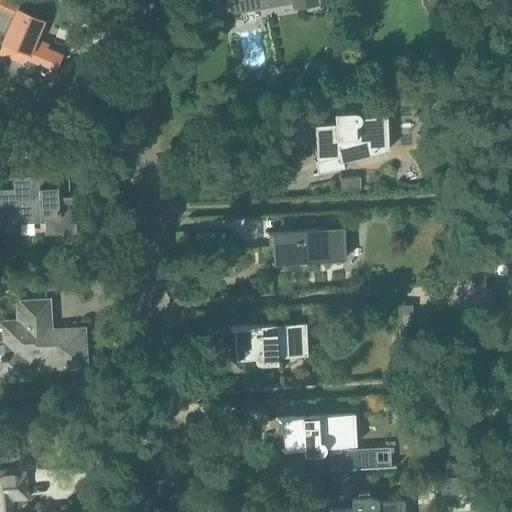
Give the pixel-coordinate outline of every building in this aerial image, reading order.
[(1,42),(4,43),(0,50),(0,52),(53,76),(62,55),(46,49),(48,44),(37,39),(45,19),(37,15),(42,2),(37,0),(0,0),(0,13),(11,18),(1,42)] [(226,0),(230,15),(294,3),(295,6),(319,2),(318,0),(226,0)] [(383,117),(385,117),(385,116),(363,117),(362,115),(362,114),(361,114),(360,113),(358,112),(357,111),(356,111),(336,112),(336,122),(318,123),(319,143),(312,144),(318,172),(313,173),(314,175),(345,168),(344,160),(387,151),(387,149),(384,150),(383,117)] [(211,119),(193,120),(193,130),(212,129),(211,119)] [(0,224),(46,223),(46,234),(78,232),(76,195),(71,195),(69,171),(39,173),(39,175),(13,177),(14,189),(0,189),(0,224)] [(341,178),(342,192),(361,191),(360,177),(341,178)] [(269,233),(270,248),(277,248),(277,263),(317,261),(344,259),(344,258),(342,258),(341,229),(342,229),(342,227),(340,227),(339,218),(324,218),(325,228),(266,231),(266,233),(269,233)] [(65,269),(47,270),(48,288),(65,288),(65,269)] [(2,355),(2,356),(0,356),(0,379),(29,378),(29,365),(44,364),(45,369),(87,367),(85,328),(52,330),(50,300),(21,301),(22,318),(2,319),(4,355),(2,355)] [(231,343),(238,343),(238,358),(257,357),(257,358),(257,359),(259,361),(261,362),(263,362),(263,363),(279,362),(279,356),(305,355),(305,353),(303,353),(302,324),(304,324),(303,322),(227,326),(227,328),(230,328),(231,343)] [(317,409),(316,398),(302,399),(302,410),(317,409)] [(326,450),(327,449),(327,448),(327,447),(331,446),(333,471),(393,468),(391,447),(349,449),(349,446),(354,445),(354,444),(352,444),(350,415),(352,415),(352,413),(275,417),(275,420),(279,419),(280,434),(287,434),(287,449),(305,448),(305,454),(321,453),(323,452),(324,452),(325,451),(326,450)] [(0,473),(0,511),(13,511),(12,499),(28,498),(26,472),(0,473)] [(443,494),(471,492),(470,475),(442,477),(443,494)] [(400,511),(400,501),(402,501),(402,499),(380,501),(379,500),(379,499),(378,498),(378,497),(377,497),(376,496),(375,496),(374,495),(373,495),(353,496),(354,506),(335,508),(335,511),(400,511)]
